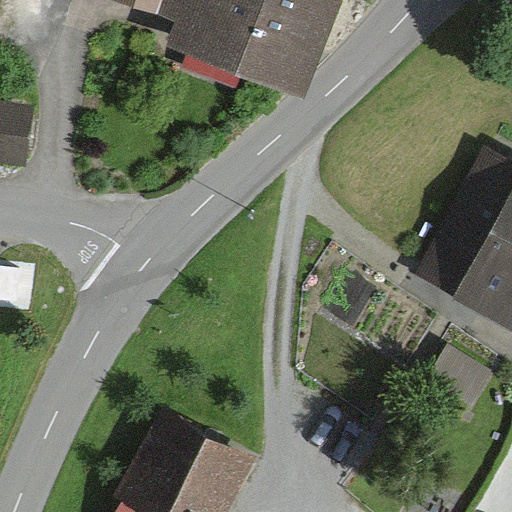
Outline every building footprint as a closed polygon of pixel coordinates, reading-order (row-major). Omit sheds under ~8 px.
[(112,0),(174,24),(164,51),(305,105),(345,0),(112,0)] [(30,104),(0,101),(0,163),(24,166),(30,104)] [(511,147),(478,130),(409,264),(511,316),(511,147)] [(447,339),(429,369),(474,395),(492,365),(447,339)] [(224,511),(256,460),(154,409),(109,495),(123,503),(117,511),(224,511)]
